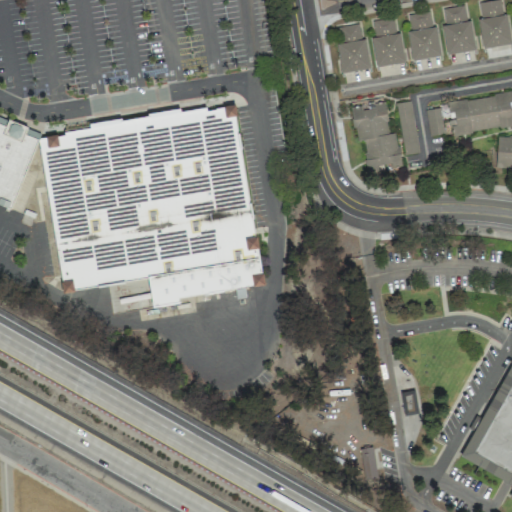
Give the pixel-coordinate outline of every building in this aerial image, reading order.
[(510,44),(502,0),(494,0),(476,3),(484,48),(510,44)] [(446,54),(474,50),(470,19),(466,20),(464,5),(443,8),(445,25),(442,25),(446,54)] [(439,56),(436,26),(431,26),(429,11),(408,14),(410,31),(408,31),(411,60),(439,56)] [(404,62),(399,32),(395,33),(393,17),(369,21),(377,67),(404,62)] [(365,38),(360,39),(359,24),(335,27),(340,72),(368,69),(365,38)] [(451,135),(511,125),(511,102),(510,92),(440,103),(443,119),(449,118),(451,135)] [(395,103),(404,155),(419,152),(409,101),(395,103)] [(351,105),(354,141),(363,141),(366,174),(400,171),(397,133),(388,133),(385,102),(351,105)] [(234,108),(263,287),(154,306),(150,280),(65,294),(39,141),(234,108)] [(0,125),(39,141),(11,212),(0,207),(0,125)] [(511,136),(497,136),(496,167),(511,167),(511,136)] [(511,360),(511,485),(460,455),(511,360)] [(360,448),(362,479),(375,478),(373,447),(360,448)]
